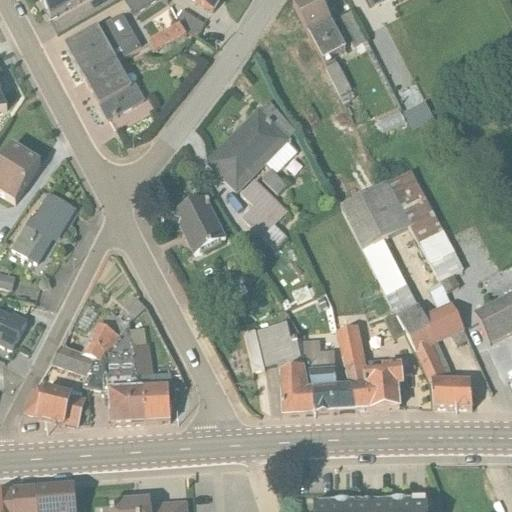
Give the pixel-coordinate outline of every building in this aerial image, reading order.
[(34,0),(49,25),(57,21),(57,20),(88,0),(34,0)] [(133,19),(158,3),(154,0),(123,0),(122,2),(133,19)] [(154,0),(158,3),(166,6),(170,0),(184,0),(214,19),(224,0),(154,0)] [(343,109),(353,104),(337,69),(335,69),(331,62),(345,54),(316,0),(309,0),(307,1),(292,9),(343,109)] [(365,0),(372,12),(396,0),(365,0)] [(89,21),(96,33),(126,15),(119,3),(89,21)] [(350,15),(337,22),(353,53),(356,52),(360,59),(370,54),(350,15)] [(182,16),(174,28),(177,31),(178,30),(186,39),(188,38),(196,42),(204,30),(182,16)] [(122,19),(66,50),(84,83),(141,52),(122,19)] [(148,49),(153,57),(186,39),(178,30),(177,31),(148,49)] [(108,125),(144,105),(134,87),(129,90),(116,66),(84,83),(108,125)] [(289,145),(295,139),(268,108),(242,134),(245,137),(210,173),(238,199),(265,172),(270,177),(261,186),(277,203),(286,193),(276,182),(297,159),(287,150),(290,147),(289,145)] [(423,109),(402,118),(411,136),(432,128),(423,109)] [(40,169),(12,151),(0,169),(0,200),(14,210),(40,169)] [(441,290),(448,301),(459,295),(453,284),(463,278),(410,179),(388,191),(410,235),(441,290)] [(286,219),(254,187),(240,202),(251,213),(242,224),(261,245),(286,219)] [(418,312),(417,313),(383,249),(410,235),(388,191),(341,214),(403,338),(429,392),(431,392),(432,416),(433,417),(471,418),(472,417),(471,389),(470,389),(453,388),(437,352),(450,347),(455,354),(456,354),(469,348),(448,301),(441,290),(428,297),(437,317),(423,323),(418,312)] [(31,223),(11,256),(35,271),(55,239),(58,240),(74,215),(50,201),(36,225),(31,223)] [(161,222),(169,241),(181,237),(192,262),(199,259),(200,261),(221,250),(220,247),(226,244),(204,203),(161,222)] [(287,245),(274,232),(261,245),(274,258),(287,245)] [(441,290),(410,235),(383,249),(417,313),(418,312),(423,323),(437,317),(428,297),(441,290)] [(0,294),(11,297),(15,284),(0,280),(0,294)] [(217,293),(200,303),(209,320),(248,300),(242,289),(221,300),(217,293)] [(291,299),(297,312),(312,305),(311,304),(317,301),(313,294),(308,296),(306,293),(291,299)] [(275,313),(265,296),(253,303),(263,320),(275,313)] [(511,302),(473,322),(489,355),(511,343),(511,302)] [(61,354),(51,369),(88,383),(94,367),(99,367),(105,359),(107,360),(129,330),(145,314),(136,304),(116,323),(111,319),(101,333),(98,332),(79,364),(61,354)] [(330,317),(335,339),(355,418),(399,415),(397,394),(403,393),(401,372),(382,374),(381,369),(365,371),(358,339),(356,327),(351,327),(347,313),(330,317)] [(0,351),(11,357),(26,329),(12,321),(11,323),(0,317),(0,351)] [(133,365),(129,330),(107,360),(133,365)] [(283,423),(315,421),(302,349),(300,345),(290,347),(287,332),(257,338),(257,339),(265,374),(277,372),(282,400),(283,423)] [(142,339),(130,341),(138,394),(143,395),(144,430),(170,429),(169,410),(175,409),(174,396),(171,395),(170,383),(148,383),(147,353),(145,352),(142,339)] [(319,348),(303,350),(315,421),(355,418),(349,393),(338,394),(332,359),(320,360),(319,348)] [(88,383),(83,395),(109,400),(111,432),(144,430),(143,395),(138,394),(136,384),(103,384),(102,383),(88,383)] [(37,393),(23,421),(77,434),(85,405),(37,393)] [(75,511),(73,494),(34,497),(35,511),(75,511)] [(12,511),(35,511),(34,497),(12,499),(12,511)] [(12,511),(12,499),(0,500),(0,511),(12,511)]
